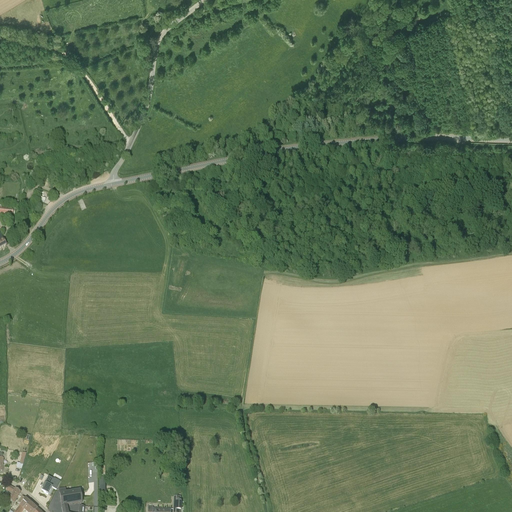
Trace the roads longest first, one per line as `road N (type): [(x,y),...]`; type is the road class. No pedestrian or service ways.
road 1 (secondary): [(114,183),(329,143),(511,139)]
road 2 (unclassified): [(114,183),(146,105),(157,41),(204,0)]
road 3 (track): [(0,34),(67,55),(129,144)]
road 4 (track): [(241,407),(117,405),(95,421),(90,436)]
road 5 (secondary): [(0,262),(67,196),(114,183)]
